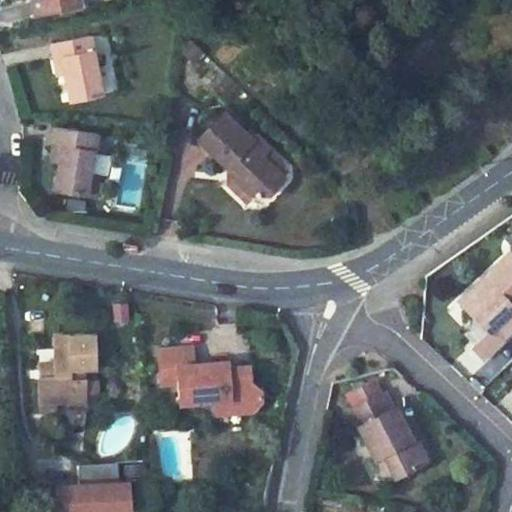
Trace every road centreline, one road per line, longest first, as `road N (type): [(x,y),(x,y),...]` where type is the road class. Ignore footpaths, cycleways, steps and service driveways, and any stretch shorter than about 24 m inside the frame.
road 1 (unclassified): [(335,301),(0,249)]
road 2 (residential): [(511,460),(335,301)]
road 3 (unclassified): [(283,511),(335,301)]
road 4 (unclassified): [(335,301),(511,176)]
